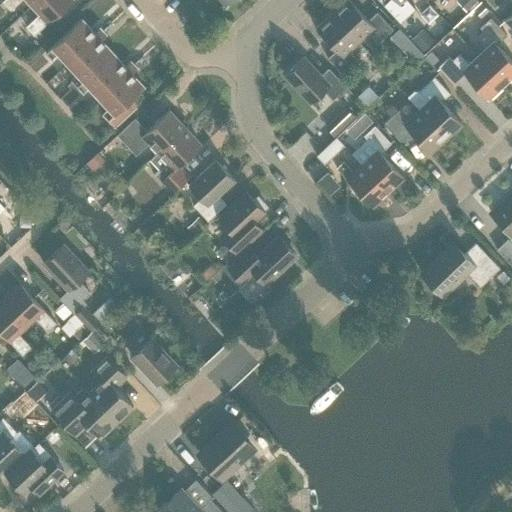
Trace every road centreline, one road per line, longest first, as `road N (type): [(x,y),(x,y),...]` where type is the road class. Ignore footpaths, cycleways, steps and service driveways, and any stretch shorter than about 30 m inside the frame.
road 1 (residential): [(76,511),(350,246)]
road 2 (residential): [(350,246),(265,146),(247,103),(243,60)]
road 3 (residential): [(350,246),(404,236),(435,215),(511,136)]
road 4 (residential): [(243,60),(203,61),(134,0)]
